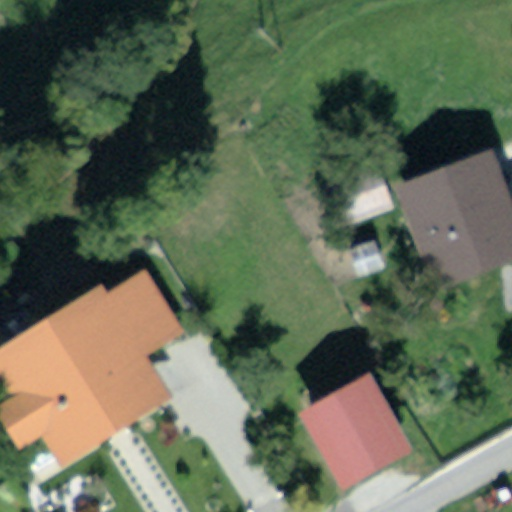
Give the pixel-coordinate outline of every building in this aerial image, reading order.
[(511,236),(484,165),(408,194),(440,277),(475,263),(470,252),(511,236)] [(387,207),(373,166),(322,184),(337,226),(387,207)] [(399,261),(392,239),(370,245),(376,267),(399,261)] [(155,394),(138,368),(141,354),(176,331),(142,277),(98,304),(97,302),(6,358),(2,374),(18,399),(10,404),(6,420),(15,432),(30,436),(47,426),(63,452),(102,426),(97,418),(110,410),(115,418),(155,394)] [(398,448),(364,386),(310,417),(344,478),(398,448)]
